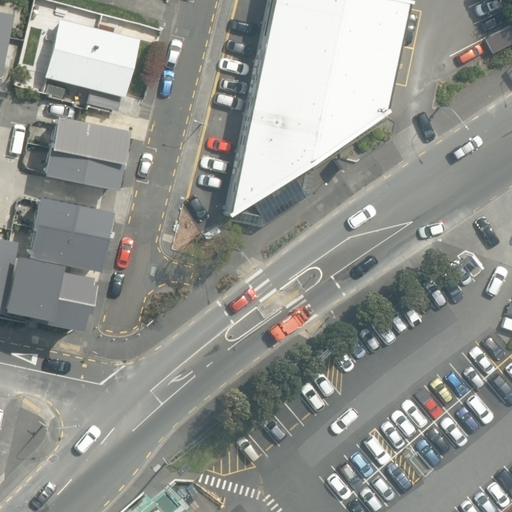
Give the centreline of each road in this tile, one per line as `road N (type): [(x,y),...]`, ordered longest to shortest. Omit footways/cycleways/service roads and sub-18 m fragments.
road 1 (secondary): [(160,396),(281,299),(511,144)]
road 2 (residential): [(126,316),(203,0)]
road 3 (unknown): [(165,155),(27,131),(0,142)]
road 4 (secondary): [(37,511),(160,396)]
road 5 (residential): [(0,363),(160,396)]
